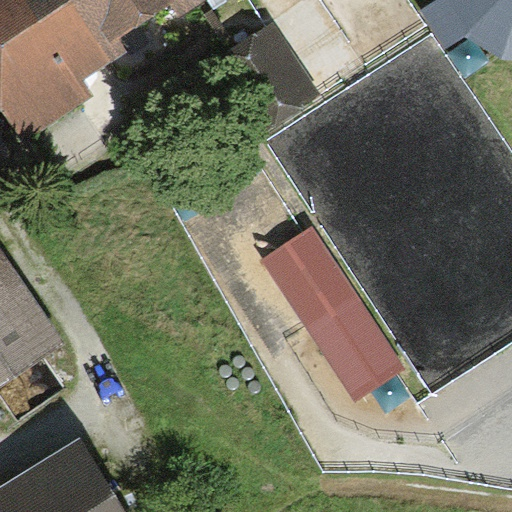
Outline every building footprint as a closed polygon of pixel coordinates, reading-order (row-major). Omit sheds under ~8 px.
[(208,13),(200,0),(0,0),(0,118),(22,153),(96,108),(85,90),(208,13)] [(511,0),(435,0),(422,9),(445,50),(466,36),(503,58),(511,58),(511,0)] [(267,27),(212,63),(260,135),(320,96),(318,93),(272,24),(267,27)] [(310,228),(261,261),(356,402),(406,368),(310,228)] [(0,392),(64,350),(0,255),(0,392)] [(107,511),(72,456),(0,501),(0,511),(107,511)]
